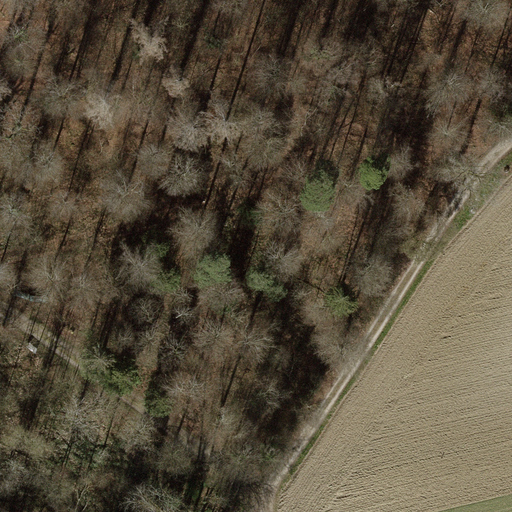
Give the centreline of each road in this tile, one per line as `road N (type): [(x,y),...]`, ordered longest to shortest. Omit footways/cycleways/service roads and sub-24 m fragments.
road 1 (track): [(255,511),(375,327),(511,141)]
road 2 (track): [(0,305),(208,454),(257,509)]
